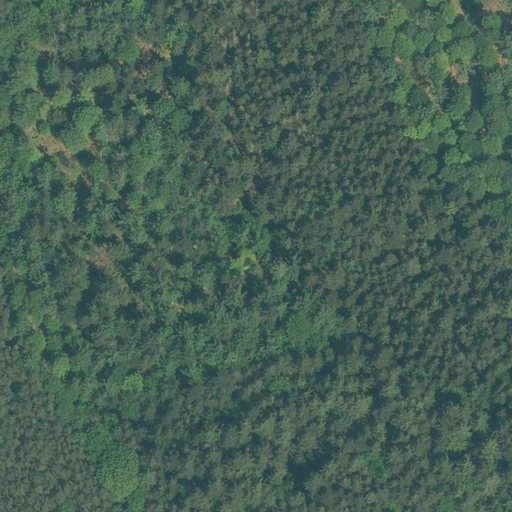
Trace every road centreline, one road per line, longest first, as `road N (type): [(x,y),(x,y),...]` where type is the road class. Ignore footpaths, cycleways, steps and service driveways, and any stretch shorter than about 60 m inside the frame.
road 1 (track): [(22,32),(22,270),(56,366),(136,511)]
road 2 (track): [(22,32),(146,0)]
